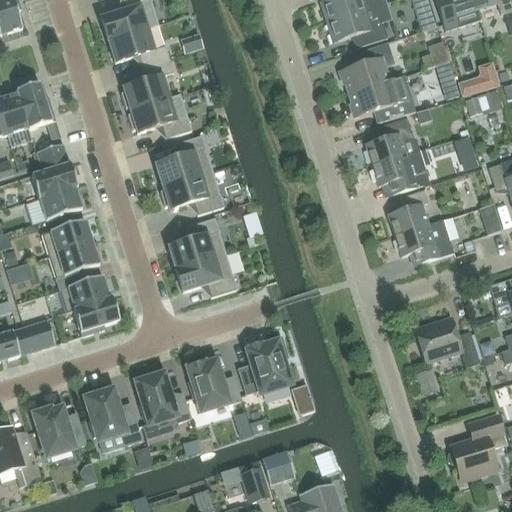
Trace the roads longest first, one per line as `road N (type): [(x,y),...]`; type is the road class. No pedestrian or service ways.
road 1 (residential): [(164,342),(56,0)]
road 2 (residential): [(370,304),(275,0)]
road 3 (residential): [(421,476),(370,304)]
road 4 (residential): [(164,342),(0,390)]
road 5 (residential): [(511,260),(370,304)]
